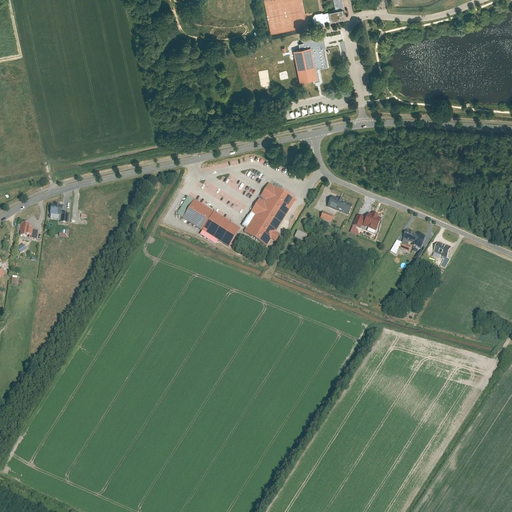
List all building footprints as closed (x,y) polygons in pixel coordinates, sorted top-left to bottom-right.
[(336,5),(337,10),(315,14),(313,17),(314,25),(346,19),(343,4),(336,5)] [(300,48),(294,50),(300,82),(317,79),(315,69),(329,67),(324,44),(325,43),(324,37),(315,39),(314,36),(301,39),(302,42),(299,43),(300,48)] [(296,202),(269,185),(251,213),(254,216),(244,233),(268,246),(272,241),(275,243),(280,236),(276,232),(296,202)] [(354,205),(333,196),(328,208),(350,217),(354,205)] [(229,248),(241,229),(194,201),(183,220),(201,232),(199,236),(215,245),(218,241),(229,248)] [(64,207),(50,205),(49,216),(60,217),(59,224),(67,225),(68,215),(63,214),(64,207)] [(333,216),(323,212),(320,219),(331,223),(333,216)] [(365,219),(357,216),(353,226),(360,229),(365,219)] [(367,217),(363,227),(376,232),(380,222),(376,220),(377,218),(372,216),(371,219),(367,217)] [(29,225),(22,224),(20,237),(26,238),(27,236),(31,237),(32,228),(29,228),(29,225)] [(59,233),(59,237),(69,239),(70,231),(66,230),(65,234),(59,233)] [(297,232),(294,239),(304,244),(307,237),(297,232)] [(407,232),(401,249),(410,252),(412,247),(417,249),(421,237),(407,232)] [(23,244),(17,248),(20,254),(27,250),(23,244)] [(451,249),(438,244),(434,254),(447,259),(451,249)]
